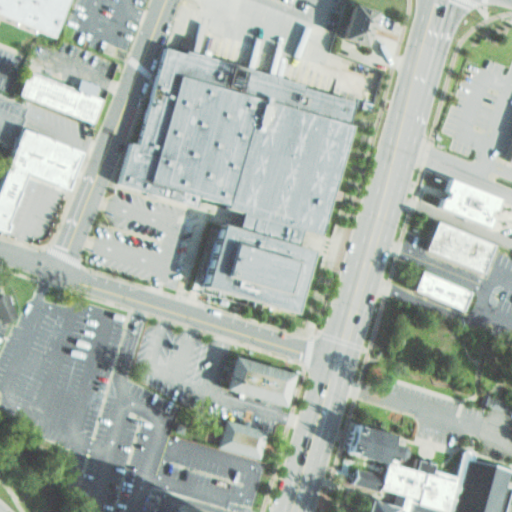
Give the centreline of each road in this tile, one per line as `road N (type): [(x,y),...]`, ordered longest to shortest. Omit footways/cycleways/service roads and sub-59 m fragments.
road 1 (residential): [(338,361),(0,255)]
road 2 (primary): [(338,361),(387,192)]
road 3 (residential): [(104,155),(166,0)]
road 4 (primary): [(299,497),(338,361)]
road 5 (residential): [(57,274),(104,155)]
road 6 (residential): [(399,150),(511,196)]
